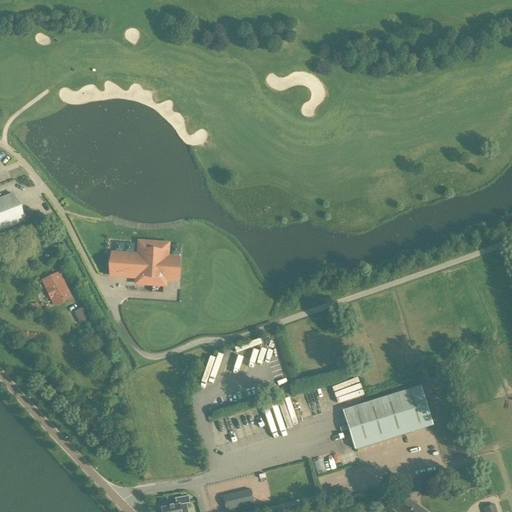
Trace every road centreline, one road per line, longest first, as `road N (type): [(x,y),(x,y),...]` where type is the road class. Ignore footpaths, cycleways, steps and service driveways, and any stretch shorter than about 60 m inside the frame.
road 1 (track): [(227,341),(511,243)]
road 2 (unclassified): [(120,503),(0,374)]
road 3 (track): [(194,482),(184,376),(198,355),(227,341)]
